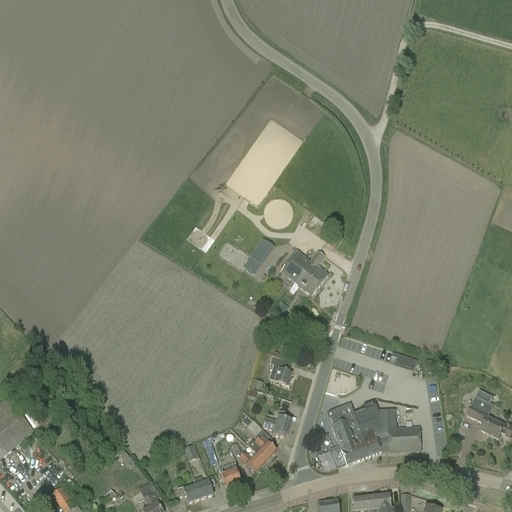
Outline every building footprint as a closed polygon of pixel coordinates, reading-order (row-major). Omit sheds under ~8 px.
[(262,268),(274,249),(261,241),(249,259),(251,260),(244,270),(254,277),(261,267),(262,268)] [(311,263),(310,263),(297,253),(280,274),(294,285),(311,263)] [(294,285),(288,293),(294,297),(298,290),(297,289),(297,288),(311,299),(328,277),(317,268),(324,259),(317,253),(310,263),(311,263),(294,285)] [(287,332),(281,347),(287,349),(293,334),(287,332)] [(394,366),(413,372),(416,363),(397,357),(394,366)] [(291,376),(289,375),(292,366),(272,359),(269,366),(273,368),(269,378),(264,376),(263,379),(264,381),(288,389),(290,382),(289,382),(291,376)] [(434,375),(431,363),(424,365),(425,377),(434,375)] [(260,392),(262,384),(255,381),(252,390),(260,392)] [(475,399),(489,406),(492,399),(479,393),(475,399)] [(0,462),(33,435),(5,402),(0,406),(0,462)] [(380,455),(421,453),(420,429),(383,431),(373,403),(364,406),(365,408),(360,409),(359,407),(352,410),(350,406),(330,412),(337,427),(332,429),(340,449),(330,452),(337,472),(380,455)] [(504,428),(487,420),(489,416),(472,407),(467,418),(484,426),(480,432),(498,441),(500,438),(509,443),(511,437),(511,427),(506,424),(504,428)] [(278,420),(277,424),(272,422),(274,416),(266,414),(262,430),(271,433),(271,436),(273,437),(285,441),(290,423),(286,422),(288,416),(278,413),(276,420),(278,420)] [(245,421),(241,425),(258,441),(254,445),(258,449),(253,454),(257,457),(257,456),(265,465),(276,453),(267,445),(271,441),(252,423),(250,425),(245,421)] [(240,456),(236,446),(228,449),(232,459),(240,456)] [(106,452),(120,466),(125,461),(112,447),(106,452)] [(198,461),(193,447),(183,451),(188,464),(198,461)] [(254,476),(265,465),(257,456),(257,457),(253,454),(252,453),(247,457),(244,454),(238,461),(254,476)] [(207,456),(211,468),(217,466),(213,454),(207,456)] [(240,486),(234,472),(232,466),(218,471),(220,477),(219,478),(222,485),(224,484),(227,492),(240,486)] [(136,467),(125,473),(128,479),(139,473),(136,467)] [(212,498),(209,489),(215,487),(212,479),(201,483),(200,480),(193,482),(195,489),(200,502),(212,498)] [(159,511),(156,506),(155,506),(150,497),(156,494),(151,485),(139,493),(148,510),(145,511),(159,511)] [(71,511),(77,508),(62,488),(50,497),(60,511),(71,511)] [(195,489),(183,493),(182,490),(176,492),(179,500),(183,498),(184,503),(186,502),(187,506),(200,502),(195,489)] [(111,491),(98,500),(103,507),(114,499),(117,503),(124,497),(120,493),(115,496),(111,491)] [(393,511),(393,509),(390,510),(389,497),(377,499),(378,511),(393,511)] [(377,499),(364,500),(365,511),(378,511),(377,499)] [(365,511),(364,500),(352,502),(352,511),(365,511)] [(337,511),(336,503),(318,506),(318,511),(337,511)]
